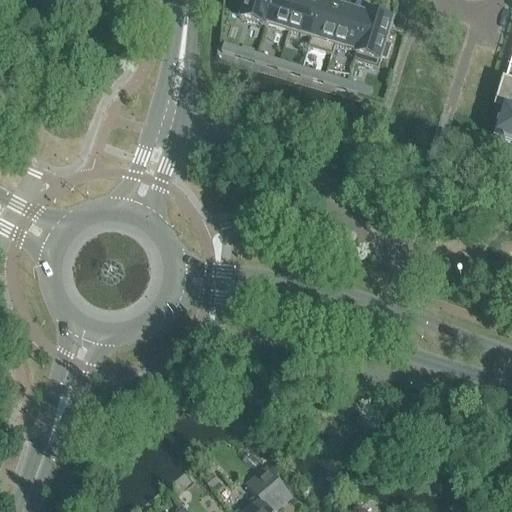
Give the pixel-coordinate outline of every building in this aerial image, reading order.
[(273,0),(242,0),(241,3),(246,4),(241,21),(265,28),(273,0)] [(273,0),(265,28),(265,29),(266,27),(288,34),(298,0),(273,0)] [(322,4),(307,0),(298,0),(288,34),(310,41),(307,50),(308,50),(311,41),(322,4)] [(345,11),(322,4),(311,41),(308,50),(331,57),(345,11)] [(367,18),(345,11),(331,57),(332,57),(335,48),(356,55),(353,64),(354,64),(369,17),(368,17),(367,18)] [(392,24),(369,17),(354,64),(378,71),(382,59),(386,61),(390,47),(386,46),(392,24)] [(236,50),(224,46),(221,54),(233,58),(236,50)] [(268,60),(256,56),(254,64),(266,68),(268,60)] [(511,59),(505,83),(503,82),(494,111),(503,114),(498,130),(495,138),(495,140),(511,145),(511,59)] [(291,67),(279,63),(277,71),(289,75),(291,67)] [(314,74),(302,70),(300,78),(312,82),(314,74)] [(337,81),(325,77),(322,85),(335,89),(337,81)] [(360,87),(348,84),(345,92),(358,96),(360,87)] [(262,506),(254,511),(268,511),(288,496),(293,502),(293,501),(269,472),(249,489),(262,506)] [(209,490),(217,483),(211,476),(203,483),(209,490)]
